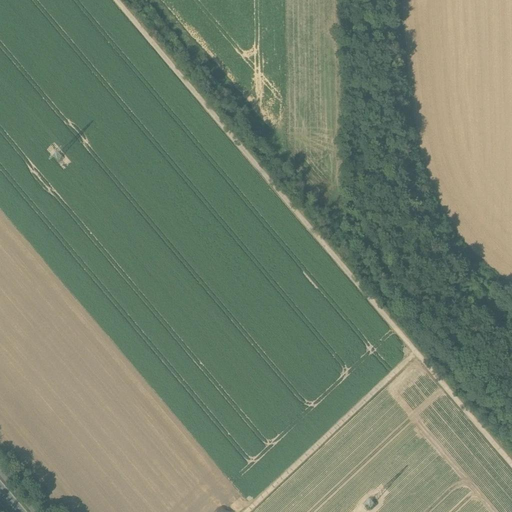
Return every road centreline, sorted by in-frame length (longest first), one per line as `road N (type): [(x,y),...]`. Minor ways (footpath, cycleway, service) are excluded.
road 1 (track): [(117,0),(511,465)]
road 2 (track): [(244,511),(417,352)]
